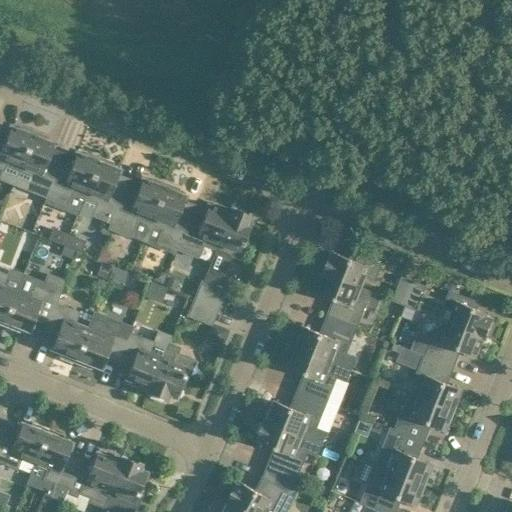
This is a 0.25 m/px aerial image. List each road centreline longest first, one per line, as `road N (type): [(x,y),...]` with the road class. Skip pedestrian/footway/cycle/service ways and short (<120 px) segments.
road 1 (residential): [(308,192),(0,72)]
road 2 (residential): [(208,450),(308,192)]
road 3 (residential): [(208,450),(0,366)]
road 4 (residential): [(511,272),(308,192)]
road 5 (residential): [(449,511),(511,348)]
